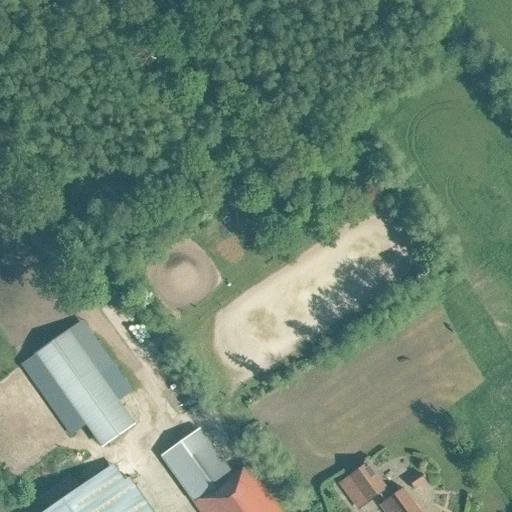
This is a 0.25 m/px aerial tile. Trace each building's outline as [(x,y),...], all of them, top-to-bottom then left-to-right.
[(101,449),(135,425),(69,333),(36,356),(101,449)] [(231,478),(198,432),(160,459),(198,511),(276,511),(245,467),(231,478)] [(358,511),(378,496),(383,493),(386,490),(367,465),(353,475),(339,486),(358,511)] [(413,489),(424,481),(418,472),(407,480),(413,489)] [(129,511),(103,473),(46,511),(129,511)] [(419,511),(402,487),(387,498),(383,493),(378,496),(382,501),(379,504),(384,511),(419,511)]
